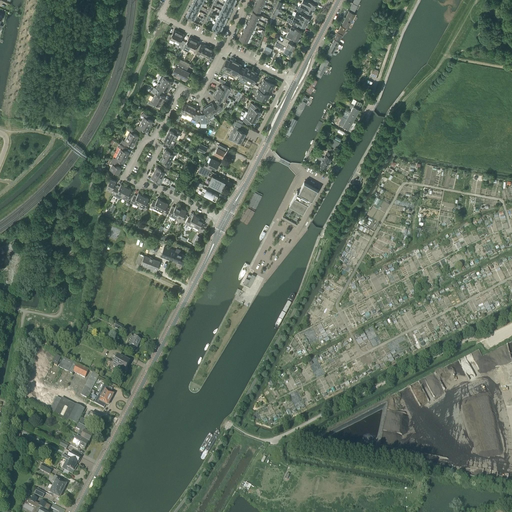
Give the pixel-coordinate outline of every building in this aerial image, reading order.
[(264,4),(257,0),(256,0),(254,4),(262,8),(264,4)] [(305,0),(302,0),(301,3),(314,10),(316,5),(305,0)] [(354,0),(350,9),(354,12),(360,0),(354,0)] [(233,5),(225,1),(223,6),(231,10),(233,5)] [(198,11),(201,6),(193,2),(190,7),(198,11)] [(314,10),(301,3),(299,7),(296,6),(294,8),(301,11),(302,9),(311,14),(314,10)] [(262,8),(254,4),(252,9),(260,13),(262,8)] [(229,15),(231,10),(223,6),(221,11),(229,15)] [(198,11),(190,7),(188,12),(196,16),(198,11)] [(227,19),(229,15),(221,11),(219,15),(227,19)] [(252,11),(250,16),(258,20),(260,15),(252,11)] [(297,11),(294,16),(307,23),(309,19),(301,15),(302,14),(297,11)] [(196,16),(188,12),(186,16),(194,20),(196,16)] [(349,12),(342,25),(348,28),(354,15),(349,12)] [(227,19),(219,15),(216,20),(224,24),(227,19)] [(256,25),(258,20),(250,16),(248,21),(256,25)] [(292,20),(288,17),(286,21),(297,26),(298,24),(304,28),(307,23),(294,16),(292,20)] [(224,24),(216,20),(214,24),(222,28),(224,24)] [(256,25),(248,21),(245,25),(253,29),(256,25)] [(222,28),(214,24),(212,29),(220,33),(222,28)] [(253,29),(245,25),(243,30),(251,34),(253,29)] [(341,26),(334,39),(339,41),(345,29),(341,26)] [(285,30),(288,31),(300,37),(302,32),(294,29),(293,31),(286,27),(285,30)] [(175,41),(179,32),(174,30),(171,35),(169,34),(166,39),(169,41),(170,40),(174,42),(175,41)] [(251,34),(243,30),(241,34),(249,38),(251,34)] [(300,37),(288,31),(284,38),(293,42),(295,40),(297,41),(300,37)] [(181,47),(184,41),(181,40),(184,35),(179,32),(175,41),(179,43),(178,45),(181,47)] [(247,43),(249,38),(241,34),(239,39),(247,43)] [(189,49),(194,40),(189,37),(186,42),(184,41),(181,47),(184,48),(185,47),(189,49)] [(276,42),(278,43),(293,50),(294,49),(295,47),(295,46),(287,42),(288,40),(284,38),(282,42),(277,39),(276,42)] [(196,54),(199,49),(196,47),(199,42),(194,40),(189,49),(194,52),(193,52),(196,54)] [(338,43),(334,40),(327,53),(331,56),(338,43)] [(293,50),(278,43),(276,42),(274,46),(279,48),(280,47),(284,49),(283,51),(284,51),(283,52),(286,54),(286,53),(290,55),(291,54),(292,52),(293,50)] [(204,57),(209,47),(204,45),(201,50),(199,49),(196,54),(199,55),(199,54),(204,57)] [(214,49),(209,47),(204,57),(209,59),(208,60),(211,61),(214,56),(211,55),(214,49)] [(229,75),(236,62),(230,59),(228,64),(225,62),(222,68),(225,70),(223,73),(229,75)] [(323,59),(315,75),(320,78),(328,62),(323,59)] [(188,74),(189,73),(184,70),(186,66),(177,61),(175,65),(176,66),(171,75),(179,79),(180,77),(185,80),(188,75),(188,76),(189,75),(188,74)] [(238,76),(241,70),(239,69),(241,65),(236,62),(229,75),(234,78),(236,75),(238,76)] [(241,78),(239,81),(244,84),(245,81),(251,70),(246,67),(244,72),(241,70),(238,76),(241,78)] [(251,70),(245,81),(244,84),(250,86),(250,85),(253,87),(257,78),(254,77),(257,73),(251,70)] [(158,80),(161,82),(170,87),(173,82),(168,79),(169,77),(170,77),(162,73),(158,80)] [(258,86),(260,88),(266,91),(267,88),(272,90),(275,85),(271,83),(273,81),(266,77),(265,80),(263,79),(261,84),(260,83),(258,86)] [(313,80),(306,92),(310,94),(317,82),(313,80)] [(170,87),(161,82),(160,84),(158,83),(155,88),(161,91),(162,89),(168,92),(170,87)] [(221,88),(218,86),(216,91),(225,96),(227,97),(232,89),(223,84),(221,88)] [(160,94),(161,91),(155,88),(154,87),(151,91),(155,94),(153,97),(163,101),(165,97),(160,94)] [(265,93),(266,91),(260,88),(259,90),(258,90),(255,95),(257,96),(255,98),(262,102),(263,99),(266,101),(269,95),(265,93)] [(227,97),(225,96),(216,91),(213,96),(217,98),(217,99),(218,100),(216,102),(217,103),(219,104),(223,109),(226,106),(227,103),(225,102),(226,102),(225,101),(227,97)] [(163,101),(153,97),(151,101),(149,100),(148,103),(153,106),(155,104),(160,106),(163,101)] [(352,107),(350,112),(349,113),(355,116),(359,109),(358,109),(361,104),(353,99),(351,104),(349,103),(348,105),(352,107)] [(301,100),(294,114),(298,117),(306,102),(301,100)] [(187,115),(192,106),(187,103),(185,108),(182,107),(179,113),(186,117),(187,115)] [(219,104),(217,103),(215,105),(214,106),(212,103),(207,106),(213,114),(217,112),(218,113),(221,111),(223,109),(219,104)] [(250,107),(247,112),(258,117),(261,112),(261,113),(261,112),(256,109),(257,106),(251,103),(250,106),(249,106),(250,107)] [(197,108),(192,106),(187,115),(192,117),(191,119),(196,121),(200,122),(201,115),(197,115),(194,113),(197,108)] [(214,116),(213,114),(207,106),(202,109),(206,114),(204,115),(201,115),(200,122),(200,123),(206,124),(211,121),(209,119),(214,116)] [(344,113),(343,116),(346,118),(346,119),(352,122),(355,116),(349,113),(350,112),(346,109),(345,111),(345,112),(344,113)] [(255,122),(258,117),(247,112),(246,111),(243,116),(244,117),(242,120),(248,123),(250,120),(256,123),(255,122)] [(144,116),(141,121),(150,126),(153,121),(149,119),(150,116),(151,117),(144,113),(142,116),(144,116)] [(339,115),(338,117),(341,118),(345,120),(342,126),(348,129),(352,122),(346,119),(346,118),(343,116),(342,116),(342,117),(339,115)] [(295,122),(291,120),(283,135),(287,137),(295,122)] [(147,131),(150,126),(141,121),(139,126),(137,125),(135,128),(143,132),(142,131),(143,129),(147,131)] [(129,131),(127,136),(135,140),(138,135),(134,133),(135,131),(136,131),(129,127),(128,130),(129,131)] [(236,129),(233,128),(229,135),(233,137),(232,138),(241,143),(245,134),(244,133),(245,132),(241,131),(241,132),(236,129)] [(169,129),(166,135),(175,139),(178,134),(179,135),(181,132),(174,129),(175,129),(173,132),(169,129)] [(173,144),(175,139),(166,135),(164,140),(168,142),(167,144),(166,144),(173,148),(174,145),(173,144)] [(133,146),(135,140),(127,136),(124,141),(123,140),(121,143),(128,146),(127,146),(129,143),(133,146)] [(339,143),(334,140),(331,145),(336,148),(339,143)] [(207,147),(200,144),(198,150),(204,153),(207,147)] [(120,148),(118,153),(126,158),(129,152),(125,150),(126,148),(120,145),(119,147),(120,148)] [(217,148),(214,154),(221,158),(225,151),(217,148)] [(165,149),(163,155),(171,159),(174,154),(176,155),(177,152),(170,149),(171,149),(170,152),(165,149)] [(325,155),(323,158),(323,159),(329,163),(332,158),(329,157),(331,154),(327,152),(326,155),(325,155)] [(124,163),(126,158),(118,153),(115,158),(113,157),(112,160),(119,164),(118,163),(120,161),(124,163)] [(169,164),(171,159),(163,155),(160,160),(164,162),(163,164),(162,164),(169,168),(170,165),(169,164)] [(323,158),(320,156),(319,159),(322,161),(320,164),(319,167),(322,169),(324,166),(326,168),(329,163),(323,159),(323,158)] [(219,162),(211,158),(208,164),(205,163),(207,161),(206,161),(203,167),(209,170),(210,167),(215,170),(219,162)] [(119,164),(112,160),(111,163),(112,164),(109,169),(118,173),(121,168),(117,166),(118,163),(119,164)] [(156,167),(154,172),(162,176),(165,172),(166,172),(168,170),(161,166),(162,166),(160,169),(156,167)] [(207,177),(210,171),(201,166),(198,172),(207,177)] [(164,177),(162,176),(154,172),(151,177),(155,179),(154,182),(153,181),(160,185),(161,182),(164,177)] [(224,183),(212,177),(209,184),(220,190),(224,183)] [(113,193),(116,187),(114,186),(116,181),(110,179),(106,187),(111,190),(110,192),(113,193)] [(318,190),(304,182),(298,192),(297,191),(296,193),(289,204),(304,212),(311,199),(312,200),(318,190)] [(121,195),(126,187),(121,184),(119,188),(116,187),(117,186),(116,187),(113,193),(116,194),(116,193),(121,195)] [(131,190),(126,187),(121,195),(126,198),(125,200),(128,201),(132,194),(131,195),(129,194),(131,190)] [(214,193),(203,188),(201,192),(204,193),(203,194),(206,196),(206,197),(209,199),(210,198),(215,200),(217,195),(214,194),(214,193)] [(138,206),(139,205),(143,196),(138,193),(136,197),(133,196),(134,195),(130,202),(138,206)] [(148,199),(143,196),(139,205),(144,207),(143,209),(146,210),(149,203),(149,204),(146,203),(148,199)] [(158,210),(163,201),(157,198),(155,202),(153,201),(153,200),(149,207),(152,209),(153,207),(158,210)] [(168,204),(163,201),(158,210),(163,212),(162,214),(165,215),(169,208),(168,209),(166,208),(168,204)] [(175,219),(181,208),(176,205),(174,209),(171,208),(172,207),(168,214),(170,215),(170,216),(175,219)] [(186,211),(181,208),(176,216),(181,219),(181,221),(183,222),(187,215),(187,216),(184,215),(186,211)] [(194,226),(198,217),(193,214),(191,218),(188,217),(189,216),(185,223),(188,224),(187,225),(193,228),(194,226)] [(297,224),(282,216),(281,218),(296,226),(297,224)] [(203,220),(198,217),(194,226),(199,228),(198,230),(201,231),(204,224),(204,225),(201,224),(203,220)] [(158,247),(155,244),(151,244),(149,249),(152,253),(157,252),(158,247)] [(176,251),(164,247),(160,257),(170,260),(171,260),(183,265),(186,256),(179,253),(180,251),(176,249),(176,251)] [(160,262),(144,255),(139,267),(155,273),(160,262)] [(246,278),(243,284),(250,287),(256,276),(252,274),(249,279),(246,278)] [(140,342),(134,339),(130,337),(128,341),(132,343),(129,348),(134,351),(135,349),(136,349),(137,348),(138,347),(138,346),(140,342)] [(485,356),(494,374),(495,374),(486,356),(511,342),(502,347),(485,356)] [(58,366),(62,358),(57,355),(53,364),(58,366)] [(118,358),(112,368),(116,369),(115,371),(119,373),(120,371),(124,374),(124,373),(125,373),(127,369),(126,369),(129,363),(118,358)] [(30,360),(27,372),(34,374),(35,371),(41,372),(41,373),(44,363),(30,360)] [(44,363),(41,373),(42,373),(48,374),(48,377),(54,379),(57,367),(44,363)] [(64,368),(61,381),(68,382),(68,379),(75,381),(75,382),(78,372),(64,368)] [(92,372),(81,394),(88,398),(99,375),(92,372)] [(26,384),(22,392),(27,394),(27,393),(32,396),(37,387),(31,384),(30,383),(30,384),(31,384),(30,386),(26,384)] [(104,385),(99,395),(110,401),(112,398),(113,397),(113,396),(113,395),(110,394),(112,390),(104,385)] [(32,396),(41,401),(45,394),(42,392),(43,390),(37,387),(32,396)] [(45,394),(41,401),(45,403),(46,402),(51,405),(55,396),(50,393),(49,393),(48,395),(45,394)] [(110,401),(99,395),(94,404),(104,409),(106,405),(107,406),(108,405),(109,404),(109,403),(110,401)] [(51,405),(50,406),(60,411),(64,403),(60,401),(61,399),(62,400),(62,399),(61,399),(55,396),(51,405)] [(64,403),(60,411),(69,415),(74,405),(68,403),(68,402),(67,402),(68,403),(67,405),(64,403)] [(74,405),(69,415),(78,420),(82,413),(79,411),(80,409),(74,405)] [(98,425),(101,418),(92,414),(89,413),(87,416),(90,418),(88,421),(89,421),(88,423),(92,424),(92,423),(98,425)] [(78,424),(75,429),(79,431),(77,436),(88,442),(92,436),(85,432),(87,428),(82,426),(78,424)] [(391,446),(399,448),(403,431),(398,430),(396,439),(391,438),(390,442),(392,443),(391,446)] [(84,451),(87,444),(76,438),(74,442),(73,442),(72,442),(70,447),(77,450),(78,448),(84,451)] [(59,446),(65,450),(68,445),(61,441),(59,446)] [(61,458),(66,460),(76,466),(77,464),(78,463),(79,461),(80,458),(70,453),(67,458),(63,455),(61,458)] [(76,466),(66,460),(61,469),(72,475),(74,471),(75,469),(75,468),(76,466)] [(52,470),(42,465),(39,470),(49,475),(52,470)] [(51,486),(63,492),(65,488),(64,488),(65,485),(60,482),(61,480),(54,477),(52,482),(53,482),(51,486)] [(63,492),(51,486),(49,490),(51,490),(48,495),(52,497),(53,495),(59,498),(60,495),(61,496),(63,492)] [(34,491),(33,494),(42,498),(45,493),(36,489),(35,492),(34,491)] [(37,499),(33,497),(29,504),(41,510),(39,511),(47,511),(50,507),(47,504),(41,501),(39,505),(35,503),(37,499)]
